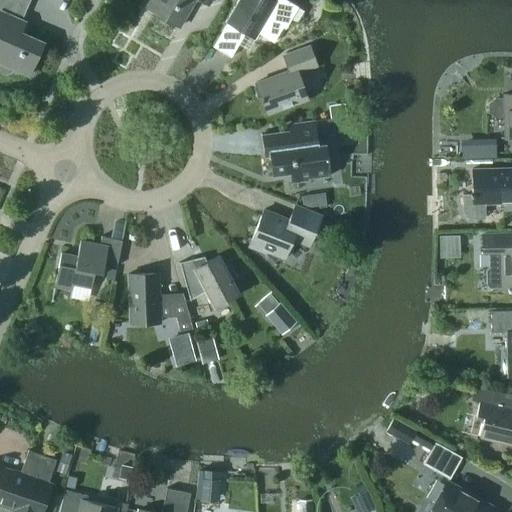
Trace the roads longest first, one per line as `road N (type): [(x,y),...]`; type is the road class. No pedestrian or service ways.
road 1 (residential): [(100,98),(130,82),(167,93),(194,118),(197,149),(186,180),(164,199),(124,200),(60,176)]
road 2 (residential): [(0,317),(60,176)]
